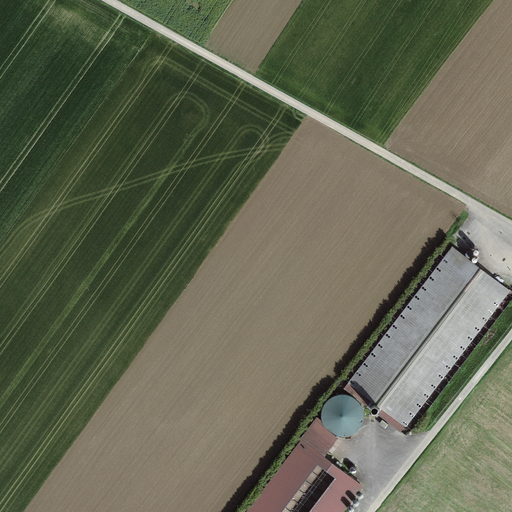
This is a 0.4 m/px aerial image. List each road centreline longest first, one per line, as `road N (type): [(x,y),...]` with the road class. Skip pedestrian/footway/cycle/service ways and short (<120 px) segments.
road 1 (track): [(109,0),(511,225)]
road 2 (track): [(369,511),(511,331)]
